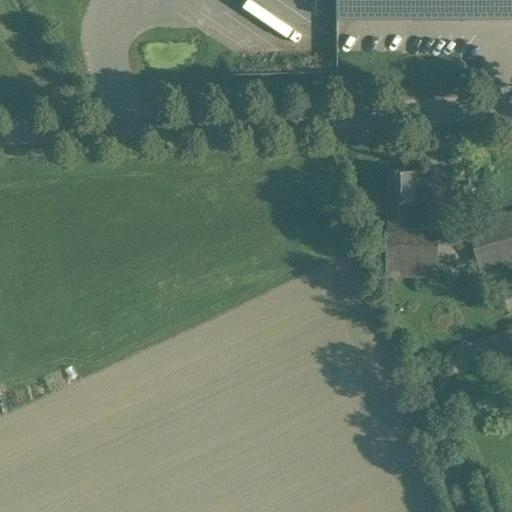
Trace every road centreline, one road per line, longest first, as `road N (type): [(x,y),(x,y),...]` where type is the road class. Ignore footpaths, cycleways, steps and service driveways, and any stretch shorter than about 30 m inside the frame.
road 1 (unclassified): [(511,106),(0,132)]
road 2 (unknown): [(117,126),(107,56),(121,0)]
